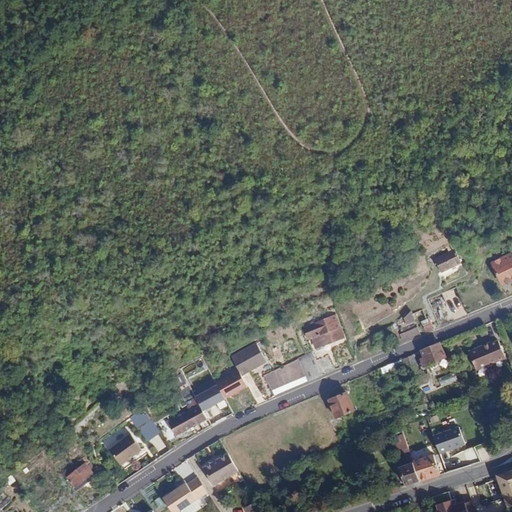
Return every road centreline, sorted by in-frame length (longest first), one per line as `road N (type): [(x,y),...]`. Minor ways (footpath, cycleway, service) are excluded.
road 1 (residential): [(511,305),(245,418),(92,511)]
road 2 (track): [(198,0),(309,149),(341,151),(363,132),(369,114)]
road 3 (residential): [(511,457),(360,511)]
